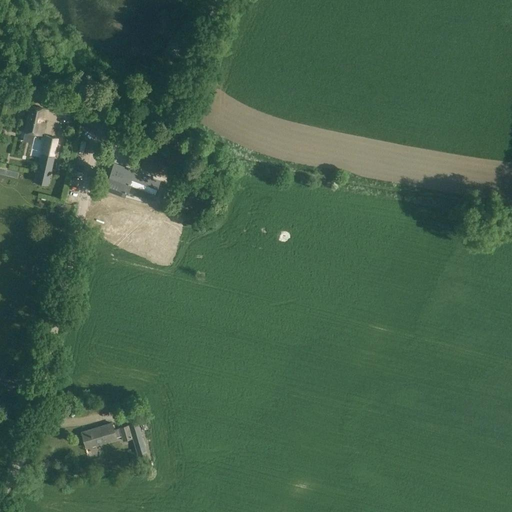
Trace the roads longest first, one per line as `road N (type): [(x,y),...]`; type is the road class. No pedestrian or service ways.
road 1 (unclassified): [(0,497),(28,431),(106,110)]
road 2 (track): [(159,107),(258,163),(511,206)]
road 3 (unclassified): [(106,110),(168,102),(217,0)]
